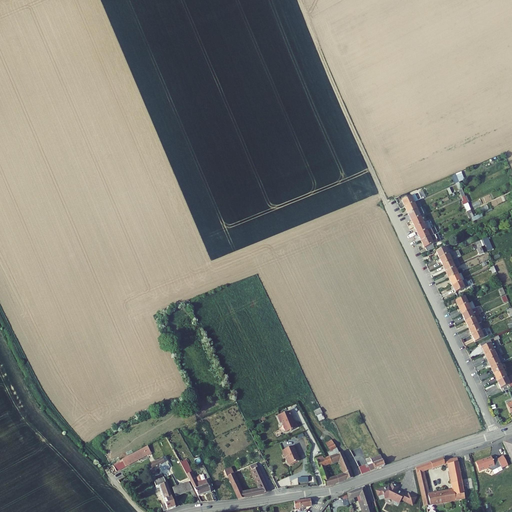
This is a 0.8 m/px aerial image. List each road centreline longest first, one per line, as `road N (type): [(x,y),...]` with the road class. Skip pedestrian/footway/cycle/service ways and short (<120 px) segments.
road 1 (residential): [(388,205),(494,435)]
road 2 (track): [(299,0),(388,205)]
road 3 (track): [(0,311),(42,395),(113,482)]
road 4 (tertiary): [(318,493),(494,435)]
road 5 (tertiary): [(186,511),(318,493)]
